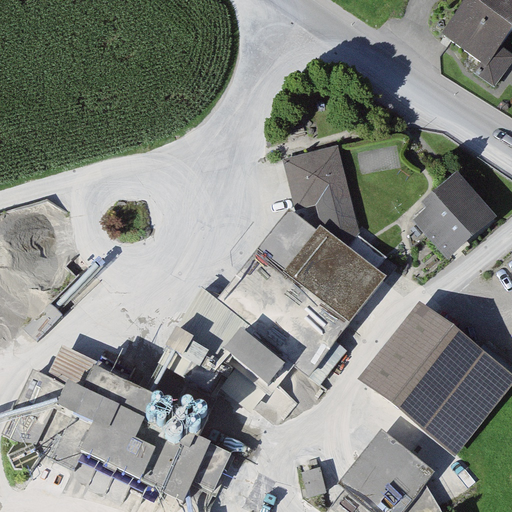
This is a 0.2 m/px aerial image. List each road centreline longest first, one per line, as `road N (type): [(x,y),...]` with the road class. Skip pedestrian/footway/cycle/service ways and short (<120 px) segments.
road 1 (track): [(245,0),(258,49),(249,94),(216,199),(182,272),(152,304),(28,362),(0,400)]
road 2 (track): [(303,511),(285,478),(292,436),(439,291),(511,241)]
road 3 (tertiary): [(511,143),(288,0)]
